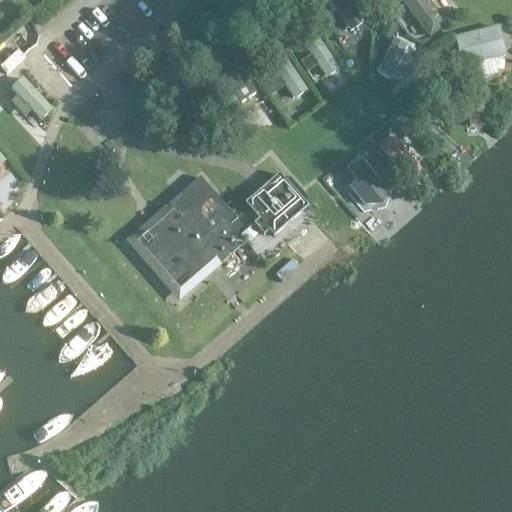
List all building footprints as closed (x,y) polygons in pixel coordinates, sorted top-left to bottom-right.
[(363,25),(347,0),(328,0),(350,33),(363,25)] [(405,0),(403,2),(412,14),(430,38),(443,27),(422,0),(405,0)] [(393,40),(397,29),(386,24),(381,35),(393,40)] [(498,29),(455,40),(462,68),(504,58),(505,56),(498,29)] [(302,43),(325,79),(337,71),(314,35),(302,43)] [(267,60),(294,100),(308,91),(281,50),(267,60)] [(214,92),(221,102),(248,84),(241,74),(214,92)] [(40,122),(54,108),(25,76),(10,89),(18,98),(13,102),(26,118),(32,113),(40,122)] [(417,103),(458,101),(457,86),(416,88),(417,103)] [(313,94),(297,99),(302,114),(318,109),(313,94)] [(405,179),(414,172),(396,149),(387,157),(405,179)] [(342,167),(373,202),(385,192),(354,156),(342,167)] [(278,175),(254,196),(243,206),(235,197),(224,206),(199,178),(132,238),(179,292),(215,261),(220,266),(245,244),(241,239),(253,228),(263,239),(268,234),(273,240),(312,205),(289,178),(284,182),(278,175)]
